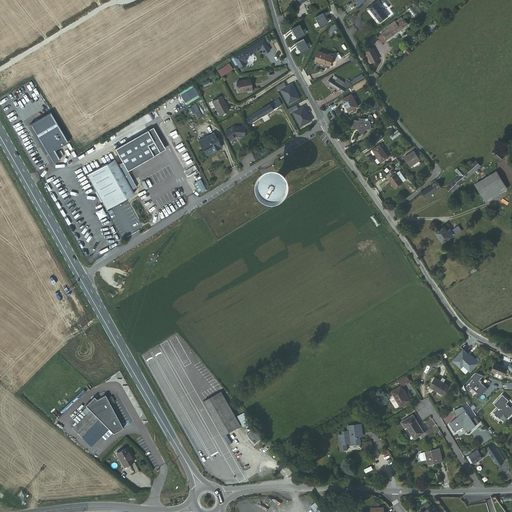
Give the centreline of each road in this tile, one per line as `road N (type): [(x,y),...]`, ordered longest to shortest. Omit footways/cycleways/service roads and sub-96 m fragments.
road 1 (unclassified): [(323,125),(80,277)]
road 2 (residential): [(330,5),(406,133),(434,165),(431,179),(387,217)]
road 3 (secondary): [(80,277),(200,488)]
road 4 (unclassified): [(511,354),(453,319),(387,217)]
road 5 (tertiary): [(392,491),(269,487),(221,495)]
road 6 (secondary): [(0,133),(80,277)]
road 7 (unclassified): [(323,125),(267,0)]
road 8 (tertiary): [(176,511),(93,505),(40,511)]
